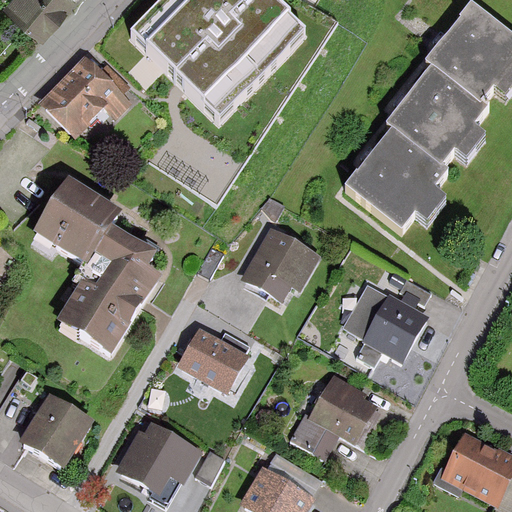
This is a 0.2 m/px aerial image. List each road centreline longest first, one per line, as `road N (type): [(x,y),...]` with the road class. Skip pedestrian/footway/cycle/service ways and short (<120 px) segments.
road 1 (residential): [(440,389),(511,257)]
road 2 (residential): [(0,106),(105,0)]
road 3 (residential): [(376,511),(440,389)]
